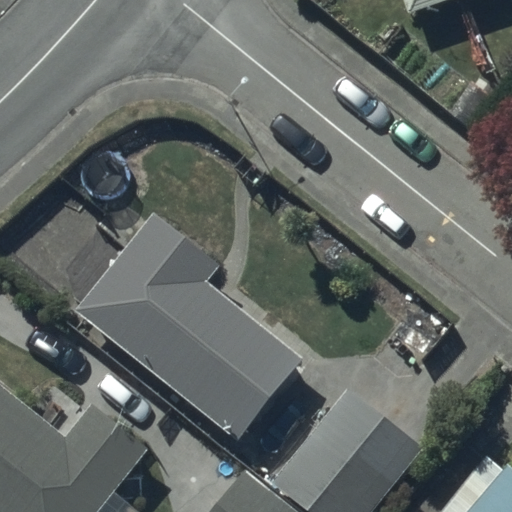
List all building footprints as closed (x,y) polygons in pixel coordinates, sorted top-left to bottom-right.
[(403,0),(410,20),(467,0),(403,0)] [(220,267),(157,217),(150,225),(117,199),(96,225),(131,252),(80,316),(240,443),(305,362),(207,284),(220,267)] [(151,453),(95,408),(67,443),(0,388),(0,511),(138,511),(117,494),(151,453)] [(377,415),(349,393),(274,487),(304,511),(378,511),(427,451),(399,429),(393,436),(373,420),(377,415)] [(511,511),(511,474),(510,472),(507,476),(489,460),(444,511),(511,511)] [(295,511),(247,473),(215,511),(295,511)]
